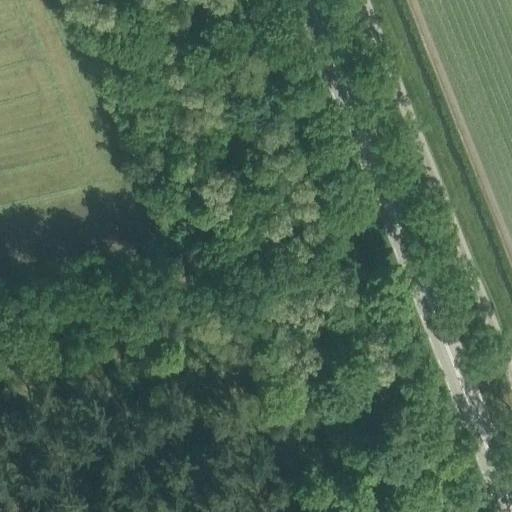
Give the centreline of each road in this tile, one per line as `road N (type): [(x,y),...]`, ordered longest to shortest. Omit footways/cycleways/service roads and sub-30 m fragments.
road 1 (primary): [(511,511),(309,0)]
road 2 (unclassified): [(458,511),(256,0)]
road 3 (unclassified): [(511,365),(365,0)]
road 4 (track): [(0,293),(340,212)]
